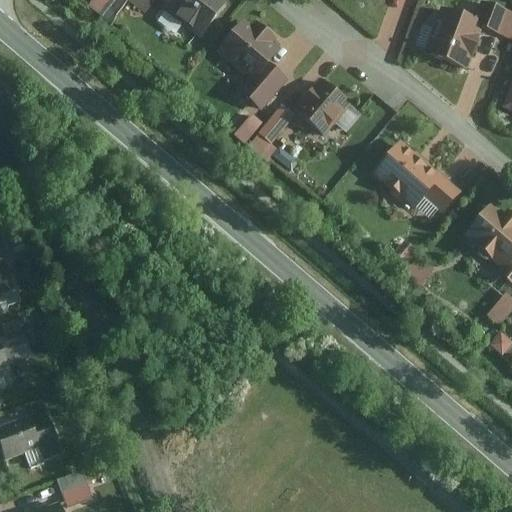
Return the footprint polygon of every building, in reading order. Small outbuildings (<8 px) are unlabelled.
[(229,2),(225,0),(170,0),(161,13),(202,41),(229,2)] [(482,27),(437,12),(421,56),(467,72),(482,27)] [(280,54),(244,24),(216,56),(252,87),(280,54)] [(347,109),(319,86),(295,114),(322,138),(347,109)] [(238,136),(251,145),(267,125),(255,115),(238,136)] [(441,179),(400,144),(371,177),(412,212),(441,179)] [(511,264),(511,224),(490,207),(464,240),(505,273),(511,264)] [(394,255),(408,270),(423,255),(409,240),(394,255)] [(408,273),(420,285),(436,269),(424,257),(408,273)] [(493,344),(504,355),(511,347),(511,339),(506,333),(493,344)] [(1,341),(0,340),(0,377),(13,372),(1,341)] [(28,420),(0,430),(0,450),(5,465),(37,454),(41,466),(64,457),(52,426),(33,433),(28,420)] [(68,506),(95,500),(89,472),(62,478),(68,506)]
